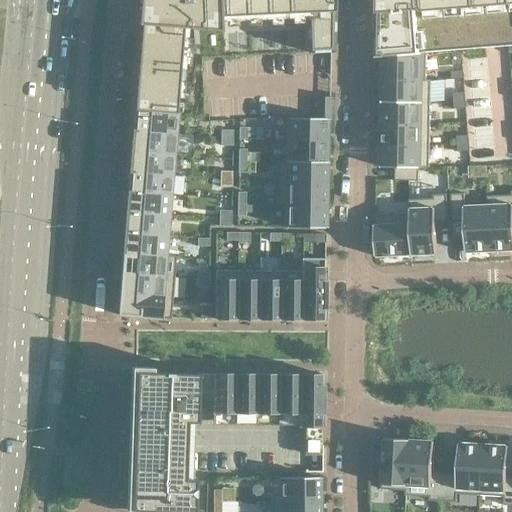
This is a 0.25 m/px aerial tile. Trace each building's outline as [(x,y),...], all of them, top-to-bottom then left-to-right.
[(140,25),(133,109),(175,113),(183,19),(219,17),(306,13),(307,53),(332,52),(333,0),(137,0),(137,11),(134,10),(134,22),(136,22),(136,25),(140,25)] [(378,13),(377,56),(383,56),(426,52),(496,47),(509,46),(511,45),(511,0),(377,0),(378,9),(378,13)] [(426,80),(426,52),(383,56),(382,80),(431,81),(431,80),(426,80)] [(463,78),(462,70),(450,72),(451,79),(463,78)] [(430,102),(431,81),(382,80),(382,101),(430,102)] [(465,100),(464,92),(452,93),(453,101),(465,100)] [(326,141),(326,120),(330,120),(331,97),(316,96),(315,118),(287,117),(287,140),(326,141)] [(466,108),(465,100),(453,101),(454,109),(466,108)] [(430,124),(430,102),(382,101),(381,123),(430,124)] [(133,109),(132,131),(176,134),(177,113),(175,113),(133,109)] [(429,146),(430,124),(381,123),(381,145),(429,146)] [(247,127),(238,127),(238,139),(246,139),(247,127)] [(174,154),(176,134),(132,131),(130,151),(174,154)] [(469,143),(468,135),(456,136),(456,144),(469,143)] [(325,162),(326,141),(287,140),(287,161),(277,160),(277,161),(325,162)] [(469,151),(469,143),(456,144),(457,152),(469,151)] [(429,168),(429,146),(381,145),(380,167),(429,168)] [(246,149),(238,149),(238,161),(246,161),(246,149)] [(172,175),(174,154),(130,151),(128,171),(172,175)] [(246,173),(246,161),(238,161),(237,172),(246,173)] [(325,184),(325,162),(277,161),(277,183),(325,184)] [(395,180),(418,181),(418,168),(395,168),(395,180)] [(171,195),(172,175),(128,171),(127,192),(171,195)] [(231,179),(232,171),(220,171),(219,179),(231,179)] [(231,187),(231,179),(219,179),(219,186),(231,187)] [(325,205),(325,184),(277,183),(276,204),(325,205)] [(511,190),(511,191),(511,195),(488,196),(490,251),(511,250),(511,190)] [(169,215),(171,195),(127,192),(125,212),(169,215)] [(237,192),(237,204),(245,204),(245,192),(237,192)] [(464,193),(451,194),(452,222),(464,222),(465,252),(490,251),(488,196),(487,196),(487,205),(465,206),(464,193)] [(448,222),(447,194),(433,194),(433,198),(410,199),(412,255),(437,254),(436,222),(448,222)] [(412,255),(410,199),(409,199),(410,214),(374,216),(375,256),(411,255),(412,255)] [(245,216),(245,204),(237,204),(237,216),(245,216)] [(286,205),(285,227),(324,228),(325,205),(286,205)] [(231,218),(231,211),(219,210),(219,218),(231,218)] [(167,236),(169,215),(125,212),(123,232),(167,236)] [(231,226),(231,218),(219,218),(218,226),(231,226)] [(166,255),(167,236),(123,232),(122,253),(175,257),(175,256),(166,255)] [(237,240),(237,232),(226,232),(225,240),(237,240)] [(249,241),(249,233),(237,232),(237,240),(249,241)] [(281,241),(281,233),(269,233),(269,241),(281,241)] [(292,241),(293,233),(281,233),(281,241),(292,241)] [(325,234),(302,234),(302,242),(325,243),(325,234)] [(209,246),(209,238),(197,238),(197,246),(209,246)] [(174,277),(175,257),(122,253),(120,273),(174,277)] [(325,258),(302,258),(302,267),(302,319),(324,319),(324,309),(325,309),(325,281),(325,258)] [(302,319),(302,267),(301,267),(301,271),(280,270),(280,319),(302,319)] [(237,319),(237,270),(215,270),(214,319),(237,319)] [(258,319),(259,270),(237,270),(237,319),(258,319)] [(280,319),(280,270),(259,270),(258,319),(280,319)] [(208,279),(209,271),(197,271),(196,279),(208,279)] [(172,298),(174,277),(120,273),(118,293),(172,298)] [(208,287),(208,279),(196,279),(196,287),(208,287)] [(170,318),(172,298),(118,293),(117,314),(161,318),(170,318)] [(208,318),(208,306),(200,306),(200,318),(208,318)] [(135,371),(131,510),(147,510),(148,510),(194,511),(195,479),(191,479),(184,479),(186,436),(186,422),(193,422),(197,422),(197,404),(198,373),(180,373),(168,372),(152,372),(135,371)] [(213,380),(203,379),(203,389),(212,389),(212,399),(212,404),(212,413),(235,413),(235,399),(235,374),(213,373),(213,380)] [(257,374),(235,374),(235,399),(235,413),(256,413),(257,399),(257,374)] [(278,374),(257,374),(257,399),(256,413),(278,413),(278,400),(278,374)] [(300,374),(278,374),(278,400),(278,413),(299,413),(299,425),(299,426),(300,426),(300,400),(300,374)] [(322,374),(300,374),(300,400),(300,426),(304,427),(322,427),(322,413),(323,413),(323,400),(323,385),(322,385),(322,374)] [(212,389),(203,389),(203,399),(212,399),(212,389)] [(406,495),(409,439),(384,438),(383,450),(370,449),(368,477),(382,478),(381,489),(405,490),(405,495),(406,495)] [(443,501),(444,473),(432,472),(434,441),(410,440),(410,439),(409,439),(406,495),(429,497),(429,500),(443,501)] [(480,495),(483,444),(458,443),(456,474),(444,473),(443,501),(456,502),(457,494),(480,495)] [(511,505),(511,477),(506,477),(508,446),(483,444),(480,495),(504,496),(503,505),(511,505)] [(319,500),(319,477),(270,477),(270,501),(319,500)] [(221,502),(221,490),(213,490),(213,502),(221,502)] [(318,511),(319,500),(270,501),(270,511),(318,511)] [(220,511),(221,502),(213,502),(212,511),(220,511)]
